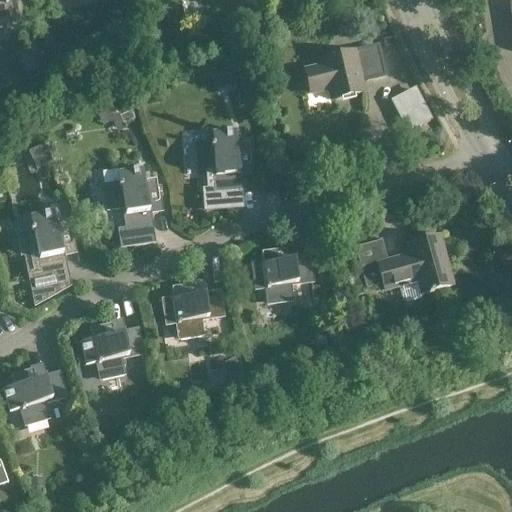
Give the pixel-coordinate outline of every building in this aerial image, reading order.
[(17,0),(0,0),(0,25),(21,23),(17,0)] [(391,40),(383,42),(384,49),(392,48),(391,40)] [(353,53),(347,55),(322,61),(324,69),(305,73),(310,95),(329,90),(332,102),(363,94),(360,83),(384,78),(377,48),(353,54),(353,53)] [(48,52),(33,58),(38,70),(53,64),(48,52)] [(233,67),(211,75),(216,90),(219,89),(230,85),(238,82),(233,67)] [(428,118),(414,90),(392,101),(407,129),(428,118)] [(130,114),(119,119),(122,126),(133,121),(130,114)] [(214,170),(216,193),(204,194),(205,213),(241,210),(238,168),(247,167),(248,167),(249,166),(250,165),(250,164),(248,144),(236,145),(235,130),(234,130),(234,135),(212,136),(213,147),(196,148),(198,171),(214,170)] [(39,148),(24,156),(32,171),(37,172),(48,167),(39,148)] [(123,209),(127,231),(117,233),(119,249),(153,244),(147,206),(156,204),(157,204),(158,204),(158,203),(159,202),(159,201),(156,181),(144,183),(142,168),(140,168),(141,173),(119,176),(120,186),(104,189),(108,212),(123,209)] [(68,287),(60,248),(70,246),(71,246),(71,245),(71,244),(71,243),(67,223),(55,226),(52,211),(51,211),(52,216),(30,220),(32,230),(16,234),(21,257),(24,256),(35,307),(68,287)] [(411,257),(386,264),(380,243),(355,250),(366,290),(381,286),(383,292),(398,288),(402,302),(406,304),(420,300),(422,297),(427,295),(428,297),(432,296),(432,294),(451,288),(438,237),(408,246),(411,257)] [(252,269),(255,291),(266,290),(268,306),(291,303),(288,287),(311,284),(308,260),(286,263),(284,253),(284,252),(283,252),(282,252),(281,251),(261,254),(262,266),(248,268),(248,269),(252,269)] [(474,282),(480,269),(467,263),(461,276),(474,282)] [(359,278),(344,282),(348,300),(363,296),(359,278)] [(176,325),(179,341),(201,338),(199,322),(222,318),(218,295),(196,298),(194,289),(194,288),(194,287),(193,287),(192,287),(171,290),(173,301),(158,304),(158,305),(163,304),(166,326),(176,325)] [(308,290),(309,297),(321,296),(320,288),(308,290)] [(322,304),(321,296),(309,297),(310,305),(322,304)] [(82,346),(86,368),(97,365),(100,381),(123,376),(119,361),(140,356),(141,360),(143,360),(137,334),(141,333),(141,332),(114,337),(112,328),(112,327),(111,327),(110,326),(109,326),(89,331),(92,342),(77,345),(78,347),(82,346)] [(224,373),(238,367),(232,353),(218,359),(224,373)] [(20,411),(25,427),(47,421),(43,405),(63,399),(65,403),(66,403),(58,377),(62,376),(62,375),(36,382),(33,373),(33,372),(32,371),(30,371),(10,377),(14,389),(0,392),(0,393),(0,394),(4,393),(10,414),(20,411)] [(42,480),(30,481),(30,490),(42,490),(42,480)]
